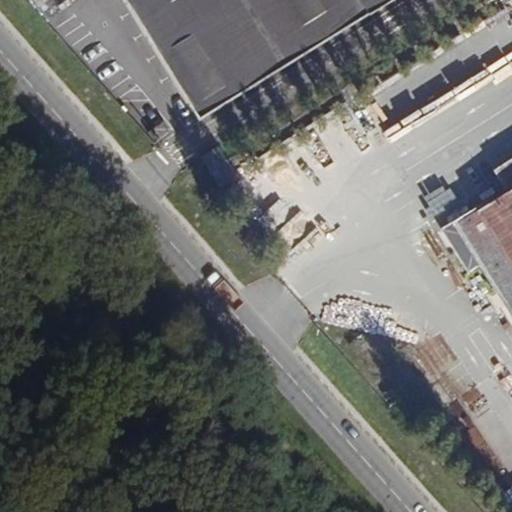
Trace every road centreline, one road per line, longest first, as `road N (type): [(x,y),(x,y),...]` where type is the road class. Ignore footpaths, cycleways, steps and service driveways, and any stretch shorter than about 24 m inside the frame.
road 1 (tertiary): [(0,43),(417,511)]
road 2 (unknown): [(225,295),(252,267),(319,244),(388,249),(511,360)]
